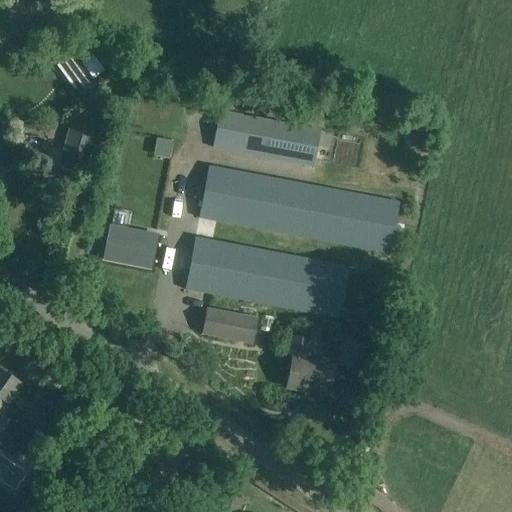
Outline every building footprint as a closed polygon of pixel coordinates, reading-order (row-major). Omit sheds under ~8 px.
[(240,39),(236,61),(253,63),(256,42),(240,39)] [(96,85),(73,54),(56,66),(73,90),(76,88),(81,95),(96,85)] [(312,166),(319,130),(219,111),(212,147),(312,166)] [(50,120),(38,155),(58,162),(70,126),(50,120)] [(93,138),(71,131),(60,162),(67,164),(59,189),(74,194),(93,138)] [(209,166),(198,220),(388,256),(399,202),(209,166)] [(149,250),(120,230),(106,250),(136,270),(149,250)] [(195,237),(185,290),(337,319),(347,266),(195,237)] [(203,333),(250,343),(255,319),(207,310),(203,333)] [(326,391),(325,394),(326,394),(332,367),(304,361),(308,340),(292,337),(288,359),(292,360),(287,387),(304,390),(305,387),(326,391)] [(0,430),(8,420),(0,414),(0,413),(20,385),(0,371),(0,430)]
